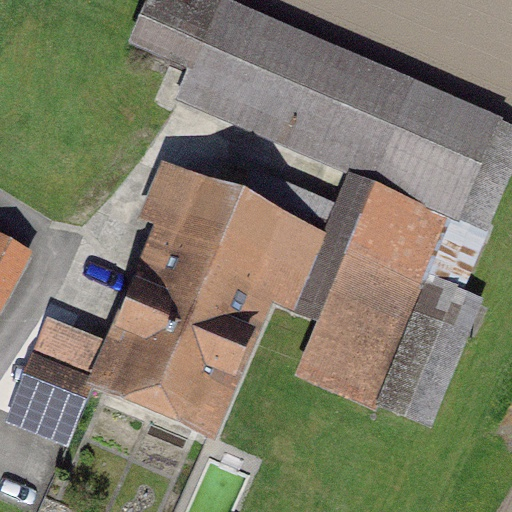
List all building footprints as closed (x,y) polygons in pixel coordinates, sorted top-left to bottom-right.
[(505,113),(229,0),(144,0),(126,44),(186,69),(174,100),(377,175),(459,210),(511,150),(511,124),(502,120),(505,113)] [(303,290),(323,242),(174,179),(158,217),(184,229),(152,304),(137,298),(122,332),(137,339),(117,385),(197,419),(217,372),(230,378),(265,296),(252,290),(263,263),(284,272),(280,280),(303,290)] [(0,311),(32,252),(0,235),(0,311)] [(321,384),(364,402),(411,290),(354,266),(313,364),(327,369),(321,384)] [(94,384),(106,356),(46,331),(34,359),(94,384)]
